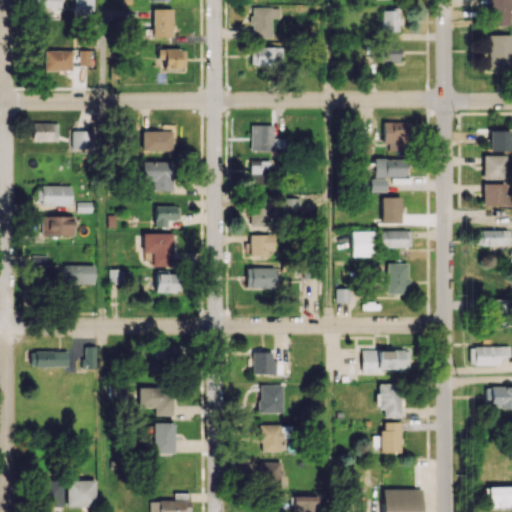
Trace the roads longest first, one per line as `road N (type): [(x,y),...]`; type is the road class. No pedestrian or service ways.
road 1 (residential): [(5,0),(7,511)]
road 2 (residential): [(214,0),(216,511)]
road 3 (residential): [(444,0),(444,511)]
road 4 (residential): [(444,325),(0,326)]
road 5 (residential): [(444,100),(0,101)]
